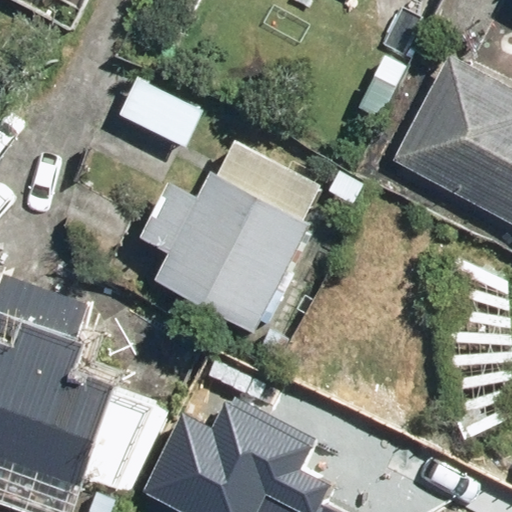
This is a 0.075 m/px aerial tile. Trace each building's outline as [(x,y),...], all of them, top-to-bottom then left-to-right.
[(422,0),(382,0),(370,30),(404,44),(422,0)] [(511,75),(455,47),(400,151),(511,211),(511,75)] [(212,104),(145,72),(127,109),(194,141),(212,104)] [(220,164),(206,191),(176,175),(146,234),(175,249),(164,271),(265,324),(322,217),(313,213),(332,176),(247,131),(228,168),(220,164)] [(81,511),(131,371),(80,354),(100,298),(6,265),(0,283),(0,497),(43,511),(81,511)] [(338,511),(326,506),(338,484),(308,469),(323,441),(234,396),(218,428),(188,413),(148,494),(184,511),(338,511)]
